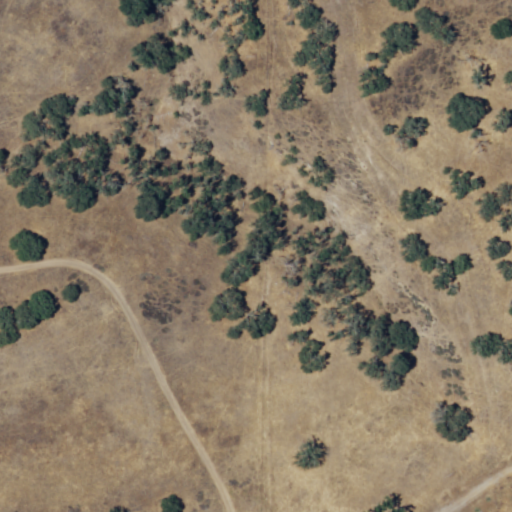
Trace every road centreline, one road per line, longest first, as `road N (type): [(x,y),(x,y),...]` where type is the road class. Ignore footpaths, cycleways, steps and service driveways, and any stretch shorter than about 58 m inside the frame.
road 1 (track): [(342,0),(348,130),(398,218),(446,259),(508,466)]
road 2 (track): [(229,511),(102,276),(81,265),(0,268)]
